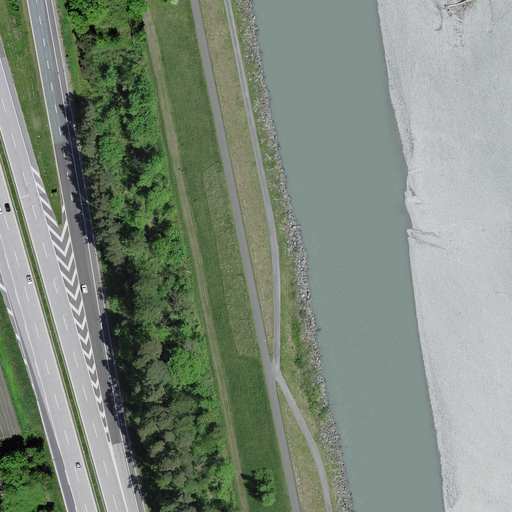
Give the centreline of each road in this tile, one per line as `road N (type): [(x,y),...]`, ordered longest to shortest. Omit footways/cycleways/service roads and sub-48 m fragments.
road 1 (track): [(226,0),(273,243),(275,357),(267,367),(315,450),(329,511)]
road 2 (track): [(193,0),(296,511)]
road 3 (motorway): [(127,511),(35,0)]
road 4 (motorway): [(117,511),(0,97)]
road 5 (motorway): [(0,204),(86,511)]
